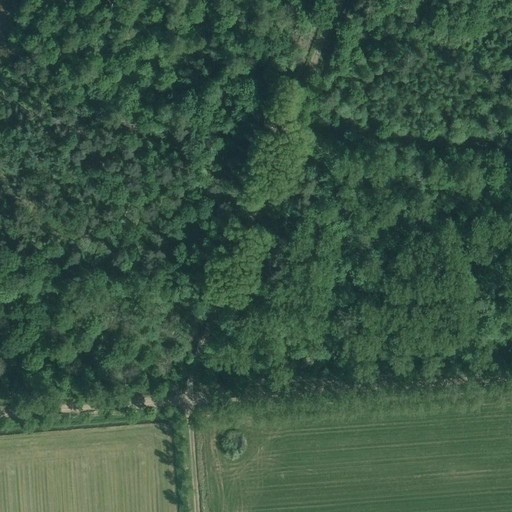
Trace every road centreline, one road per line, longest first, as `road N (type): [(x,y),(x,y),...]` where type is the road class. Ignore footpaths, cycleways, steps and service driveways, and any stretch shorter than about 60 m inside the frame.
road 1 (track): [(511,375),(0,415)]
road 2 (track): [(185,399),(270,172)]
road 3 (track): [(285,139),(339,0)]
